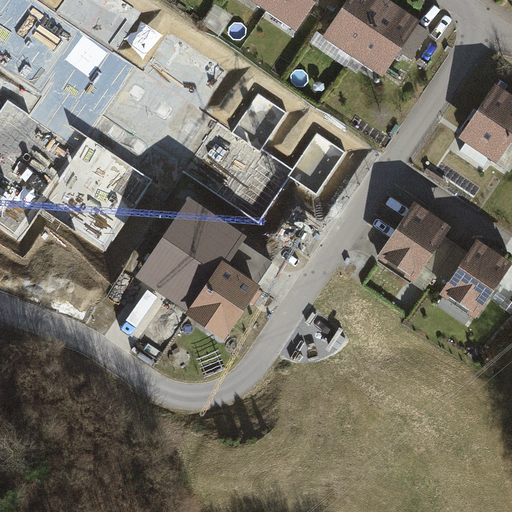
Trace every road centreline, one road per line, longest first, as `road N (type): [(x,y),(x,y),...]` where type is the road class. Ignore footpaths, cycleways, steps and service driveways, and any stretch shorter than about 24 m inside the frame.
road 1 (residential): [(489,26),(247,379),(190,397),(74,333),(0,306)]
road 2 (unknown): [(396,158),(511,248)]
